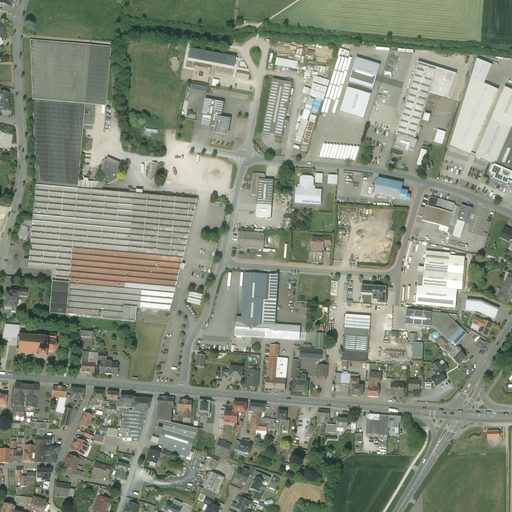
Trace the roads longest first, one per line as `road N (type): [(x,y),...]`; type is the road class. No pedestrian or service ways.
road 1 (residential): [(219,263),(396,275),(422,181)]
road 2 (primary): [(420,411),(182,391)]
road 3 (residential): [(245,157),(422,181)]
road 4 (residential): [(182,391),(187,347),(205,317),(219,263)]
road 5 (residential): [(0,251),(21,179),(21,123)]
